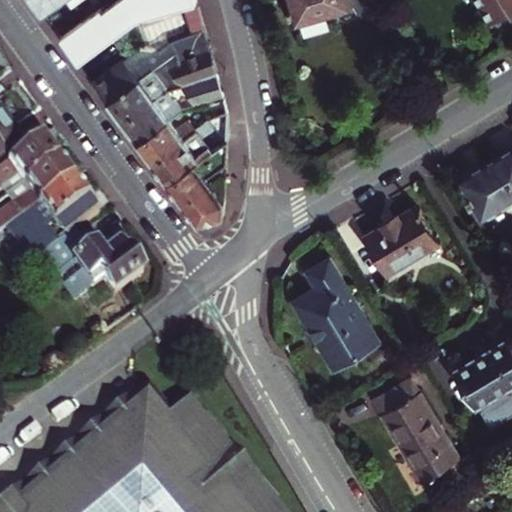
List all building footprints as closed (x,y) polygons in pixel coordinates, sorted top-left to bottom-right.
[(82,0),(36,0),(45,11),(60,0),(69,0),(74,6),(82,0)] [(138,18),(197,1),(197,0),(119,0),(105,11),(102,6),(62,35),(81,60),(138,18)] [(292,0),(298,20),(354,6),(360,14),(378,1),(377,0),(292,0)] [(511,0),(476,0),(486,17),(503,7),(508,16),(511,13),(511,0)] [(184,83),(217,73),(205,28),(171,38),(184,83)] [(168,88),(169,88),(160,76),(169,70),(166,66),(170,63),(166,59),(140,77),(126,57),(95,79),(125,120),(168,88)] [(223,94),(217,73),(184,83),(190,104),(223,94)] [(140,140),(183,109),(169,88),(168,88),(125,120),(140,140)] [(190,104),(197,128),(212,117),(228,113),(223,94),(190,104)] [(155,160),(197,128),(183,109),(140,140),(155,160)] [(170,180),(227,139),(228,113),(212,117),(197,128),(155,160),(170,180)] [(0,169),(25,151),(0,117),(0,169)] [(0,169),(0,189),(22,173),(28,181),(58,158),(44,138),(25,151),(0,169)] [(227,139),(170,180),(199,220),(224,213),(225,198),(208,174),(226,160),(227,157),(227,139)] [(511,147),(461,177),(483,216),(511,199),(511,147)] [(14,222),(73,178),(58,158),(28,181),(33,188),(4,209),(14,222)] [(53,225),(64,239),(82,226),(99,213),(73,178),(14,222),(9,226),(24,246),(53,225)] [(366,234),(386,270),(437,240),(417,203),(400,214),(398,210),(381,220),(383,223),(366,234)] [(97,246),(82,226),(64,239),(44,253),(78,298),(94,286),(103,280),(114,295),(144,274),(129,253),(127,254),(112,234),(97,246)] [(316,285),(293,298),(334,366),(378,340),(328,256),(306,269),(316,285)] [(511,383),(511,346),(507,338),(455,368),(476,404),(481,401),(483,405),(480,407),(490,424),(511,409),(511,394),(506,387),(511,383)] [(414,376),(377,398),(426,480),(462,458),(414,376)] [(12,495),(0,504),(0,511),(276,511),(274,510),(200,420),(187,404),(171,418),(148,390),(144,393),(140,389),(134,395),(12,495)] [(12,495),(134,395),(130,391),(9,491),(12,495)] [(200,420),(274,510),(279,506),(204,416),(200,420)]
